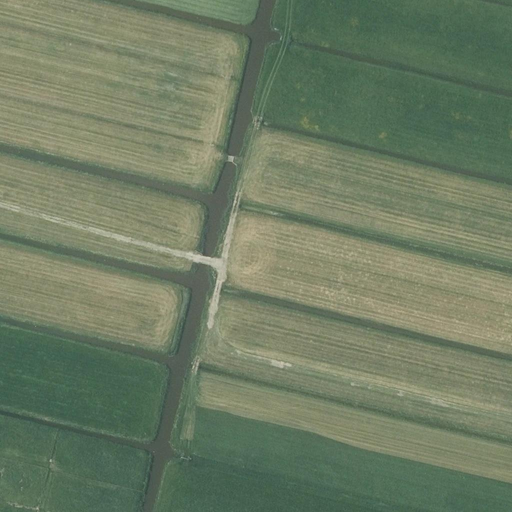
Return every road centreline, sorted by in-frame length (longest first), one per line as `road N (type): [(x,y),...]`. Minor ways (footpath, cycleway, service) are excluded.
road 1 (track): [(201,346),(511,420)]
road 2 (track): [(213,302),(181,468),(164,511)]
road 3 (track): [(197,257),(0,205)]
road 4 (track): [(247,162),(284,49),(291,0)]
road 5 (track): [(197,257),(222,263),(247,162)]
